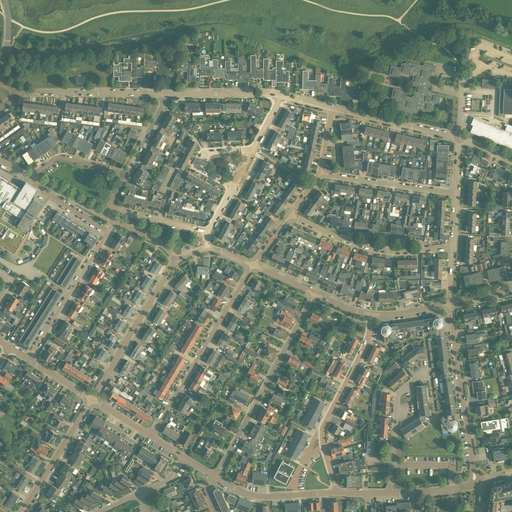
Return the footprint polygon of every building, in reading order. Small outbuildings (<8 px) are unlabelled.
[(144,53),(144,68),(144,71),(157,71),(157,62),(149,62),(149,53),(144,53)] [(276,63),(276,67),(276,71),(276,80),(276,82),(289,82),(289,73),(281,73),(281,63),(281,58),(280,57),(280,56),(276,54),(276,63)] [(131,63),(131,72),(131,77),(132,77),(144,77),(144,71),(144,68),(137,68),(137,60),(137,55),(132,55),(131,55),(131,63)] [(157,71),(157,74),(170,74),(170,65),(162,65),(162,56),(157,56),(157,62),(157,71)] [(192,63),(187,63),(182,63),(182,57),(180,57),(179,71),(182,71),(187,71),(187,82),(200,82),(200,76),(200,72),(200,68),(192,68),(192,63)] [(200,57),(200,68),(200,72),(200,76),(212,76),(213,66),(212,66),(205,66),(205,57),(200,57)] [(263,78),(263,80),(272,80),(272,86),(276,86),(276,82),(276,80),(276,71),(276,67),(273,67),(273,69),(268,69),(268,61),(268,58),(263,58),(263,61),(263,69),(263,78)] [(212,76),(212,78),(225,78),(225,68),(218,68),(218,59),(212,59),(212,66),(213,66),(212,76)] [(225,78),(225,80),(238,80),(238,71),(230,71),(230,61),(229,61),(229,59),(225,59),(225,61),(225,68),(225,78)] [(251,59),(250,73),(251,73),(251,78),(263,78),(263,69),(256,69),(256,59),(251,59)] [(423,66),(409,62),(406,64),(401,63),(400,68),(391,66),(389,75),(398,77),(399,73),(413,76),(411,83),(416,84),(413,96),(411,97),(401,95),(403,90),(393,88),(391,98),(395,99),(393,108),(415,113),(416,109),(432,112),(434,103),(439,104),(441,95),(427,91),(432,72),(434,72),(435,66),(423,63),(423,66)] [(119,63),(119,65),(114,65),(114,77),(119,77),(119,81),(132,81),(132,77),(131,77),(131,72),(124,72),(124,63),(119,63)] [(238,80),(238,82),(251,82),(251,78),(251,73),(250,73),(243,73),(243,63),(238,63),(238,71),(238,80)] [(315,80),(308,80),(308,71),(303,71),(302,89),(315,89),(315,80)] [(315,89),(315,92),(327,93),(327,92),(328,92),(328,84),(320,83),(320,74),(315,74),(315,80),(315,89)] [(327,92),(327,93),(327,96),(340,96),(341,87),(340,87),(333,86),(333,77),(328,77),(328,83),(328,84),(328,92),(327,92)] [(495,80),(482,79),(481,87),(495,88),(495,80)] [(340,96),(340,99),(353,99),(358,99),(358,88),(353,88),(353,89),(345,89),(346,81),(340,80),(340,87),(341,87),(340,96)] [(511,85),(511,83),(499,83),(498,116),(505,116),(505,114),(511,114),(511,88),(511,89),(511,85)] [(113,112),(114,104),(109,103),(108,107),(105,106),(104,114),(108,114),(108,111),(113,112)] [(185,103),(185,104),(179,103),(178,111),(182,117),(184,115),(184,112),(185,112),(192,112),(192,103),(185,103)] [(199,103),(192,103),(192,112),(196,112),(196,115),(202,115),(202,112),(202,109),(199,109),(199,103)] [(205,109),(202,109),(202,112),(213,112),(213,103),(205,103),(205,109)] [(220,103),(213,103),(213,112),(223,112),(223,108),(220,108),(220,103)] [(226,108),(223,108),(223,112),(233,112),(233,103),(226,103),(226,108)] [(241,103),(233,103),(233,112),(240,112),(240,114),(242,116),(244,116),(244,112),(244,104),(241,104),(241,103)] [(244,104),(244,112),(246,112),(246,111),(252,114),(257,107),(250,103),(250,104),(244,104)] [(257,107),(252,114),(256,116),(253,123),(249,121),(248,123),(254,127),(255,124),(263,110),(257,107)] [(172,108),(169,113),(165,120),(173,124),(176,117),(180,120),(182,117),(178,111),(177,110),(172,108)] [(290,118),(293,113),(287,110),(284,115),(290,118)] [(9,112),(4,116),(9,122),(14,119),(9,112)] [(284,115),(281,120),(290,125),(291,122),(294,124),(295,121),(290,118),(284,115)] [(310,123),(309,123),(309,121),(304,120),(305,118),(302,117),(301,123),(310,125),(319,127),(320,121),(321,117),(315,115),(315,116),(314,123),(310,122),(310,123)] [(9,122),(4,116),(0,119),(0,120),(4,126),(6,128),(9,126),(7,124),(9,122)] [(511,124),(511,126),(507,124),(504,131),(473,118),(471,124),(473,125),(470,132),(511,149),(511,124)] [(165,120),(162,126),(164,127),(162,130),(166,132),(168,133),(170,134),(171,135),(173,132),(170,130),(170,129),(173,124),(165,120)] [(290,125),(281,120),(278,126),(284,129),(286,126),(292,130),(293,129),(294,129),(293,130),(295,131),(296,128),(290,125)] [(190,125),(186,127),(188,130),(189,130),(192,135),(195,133),(190,125)] [(309,129),(304,128),(303,130),(308,131),(312,132),(318,133),(319,127),(310,125),(309,129)] [(103,130),(97,141),(95,144),(97,145),(96,149),(101,151),(106,142),(101,140),(101,139),(103,139),(106,132),(105,131),(107,128),(104,126),(103,130)] [(26,132),(23,128),(10,138),(13,141),(26,132)] [(51,135),(48,137),(47,134),(44,136),(46,138),(52,147),(57,144),(56,142),(59,140),(51,128),(48,130),(52,135),(51,135)] [(103,130),(100,128),(99,130),(97,134),(97,133),(94,139),(97,141),(103,130)] [(124,132),(119,129),(119,130),(117,129),(115,133),(117,134),(115,137),(119,140),(124,132)] [(218,132),(214,133),(215,141),(222,141),(222,140),(225,140),(224,132),(224,129),(218,129),(218,132)] [(159,131),(156,138),(163,142),(167,136),(169,137),(170,134),(168,133),(166,132),(162,130),(161,132),(159,132),(159,131)] [(67,143),(72,133),(67,131),(62,140),(67,143)] [(227,132),(224,132),(225,140),(228,140),(228,141),(235,140),(235,131),(227,132)] [(245,131),(235,131),(235,140),(242,140),(242,139),(245,139),(245,131)] [(275,131),(272,136),(284,143),(285,140),(280,137),(281,134),(275,131)] [(72,133),(67,143),(73,145),(77,136),(72,133)] [(78,136),(77,136),(73,145),(78,148),(82,139),(84,136),(79,134),(78,136)] [(272,136),(270,142),(282,149),(283,148),(278,146),(280,143),(284,146),(285,143),(284,143),(272,136)] [(198,143),(192,140),(193,139),(190,137),(187,144),(189,145),(195,148),(198,143)] [(46,138),(41,142),(47,150),(52,147),(46,138)] [(156,138),(152,144),(154,145),(152,148),(158,151),(159,151),(160,148),(163,142),(156,138)] [(316,140),(307,138),(306,142),(303,141),(303,143),(309,145),(315,146),(316,140)] [(82,139),(78,148),(83,151),(88,141),(82,139)] [(107,140),(106,142),(101,151),(106,154),(112,142),(107,140)] [(93,144),(88,141),(83,151),(88,153),(93,144)] [(37,145),(35,142),(30,146),(38,157),(43,154),(37,145)] [(41,142),(37,145),(43,154),(47,150),(41,142)] [(117,145),(112,142),(106,154),(111,157),(116,147),(117,145)] [(282,149),(270,142),(267,147),(270,149),(268,152),(272,153),(275,148),(281,151),(282,149)] [(38,157),(30,146),(28,143),(26,144),(28,147),(25,149),(33,160),(38,157)] [(179,144),(178,146),(186,151),(192,154),(195,148),(189,145),(187,148),(185,147),(179,144)] [(116,147),(111,157),(116,159),(123,147),(123,146),(120,145),(118,149),(116,147)] [(178,146),(177,149),(185,153),(183,156),(189,159),(192,154),(186,151),(178,146)] [(125,148),(123,147),(116,159),(121,162),(126,153),(126,152),(125,148)] [(1,151),(5,156),(10,153),(6,148),(1,151)] [(149,150),(146,156),(153,160),(154,160),(157,154),(160,156),(162,153),(158,151),(152,148),(151,150),(149,150)] [(21,152),(22,154),(20,155),(23,160),(26,159),(29,163),(33,160),(25,149),(21,152)] [(146,156),(142,162),(143,163),(144,163),(143,166),(149,169),(151,171),(156,162),(154,160),(153,160),(146,156)] [(183,156),(182,159),(179,157),(179,158),(176,156),(174,158),(186,164),(189,159),(183,156)] [(312,158),(302,156),(301,160),(302,160),(302,163),(303,163),(311,165),(312,158)] [(474,166),(472,171),(471,171),(469,176),(473,178),(475,172),(477,168),(478,166),(481,159),(473,156),(470,164),(474,166)] [(186,164),(174,158),(172,157),(171,159),(177,162),(176,163),(179,164),(177,167),(184,170),(186,164)] [(408,168),(403,167),(404,164),(403,164),(404,158),(401,157),(400,166),(402,167),(401,177),(407,178),(408,168)] [(482,157),(481,159),(478,166),(480,167),(480,168),(480,169),(481,170),(480,172),(483,174),(482,175),(480,174),(479,177),(481,178),(481,179),(484,180),(489,169),(486,168),(489,161),(482,158),(482,157)] [(264,161),(261,166),(272,172),(274,169),(268,166),(270,164),(272,165),(273,162),(268,159),(267,162),(264,161)] [(311,165),(303,163),(303,166),(297,165),(297,168),(309,171),(311,165)] [(140,168),(136,174),(144,178),(147,172),(149,169),(143,166),(141,169),(140,168)] [(261,166),(258,171),(266,176),(267,176),(268,173),(272,175),(274,173),(272,172),(261,166)] [(496,167),(495,170),(492,168),(488,177),(495,180),(497,179),(498,177),(500,178),(501,177),(504,170),(496,167)] [(504,170),(501,177),(508,181),(511,172),(505,169),(504,170)] [(266,176),(258,171),(255,177),(261,180),(263,177),(265,178),(266,176)] [(189,173),(185,179),(184,181),(187,183),(185,187),(188,188),(194,176),(189,173)] [(436,173),(436,177),(434,177),(434,181),(438,181),(438,179),(446,179),(446,174),(436,173)] [(29,194),(23,187),(22,188),(0,174),(0,204),(4,208),(0,214),(0,245),(14,255),(31,228),(34,223),(32,222),(43,204),(34,198),(33,199),(32,198),(31,196),(31,195),(29,194)] [(136,174),(133,181),(134,182),(133,184),(139,187),(140,185),(144,178),(136,174)] [(199,179),(194,176),(188,188),(190,189),(192,185),(195,186),(196,185),(199,179)] [(199,179),(196,185),(201,188),(205,182),(199,179)] [(295,180),(293,183),(288,179),(286,181),(289,183),(296,189),(300,184),(295,180)] [(296,189),(289,183),(286,187),(280,181),(278,183),(287,191),(288,190),(293,194),(296,189)] [(198,194),(198,195),(200,196),(201,195),(203,192),(202,192),(204,189),(207,191),(210,184),(205,182),(201,188),(200,190),(198,194)] [(253,182),(250,187),(261,193),(263,190),(260,189),(263,183),(260,182),(259,185),(253,182)] [(210,184),(207,191),(209,192),(208,194),(211,196),(215,187),(210,184)] [(335,184),(334,190),(331,190),(331,193),(338,194),(338,197),(340,197),(341,191),(342,185),(335,184)] [(501,188),(497,186),(494,185),(490,184),(490,187),(500,192),(500,199),(503,199),(511,199),(511,192),(503,192),(503,188),(501,188)] [(129,193),(128,195),(125,195),(123,202),(129,203),(133,187),(127,186),(127,189),(130,190),(129,193)] [(215,187),(211,196),(209,198),(213,200),(215,195),(217,196),(221,190),(215,187)] [(261,193),(250,187),(247,192),(257,198),(257,197),(253,195),(254,193),(260,196),(261,193)] [(288,190),(287,191),(286,193),(283,191),(282,192),(277,188),(276,190),(279,192),(289,199),(293,194),(288,190)] [(366,189),(364,201),(366,201),(367,198),(371,199),(372,189),(366,189)] [(320,191),(316,196),(332,208),(327,204),(328,203),(327,202),(327,201),(325,200),(326,199),(324,198),(326,196),(328,197),(330,194),(325,190),(322,193),(320,191)] [(384,191),(382,203),(384,204),(385,201),(389,202),(389,198),(390,198),(390,192),(384,191)] [(257,198),(247,192),(244,198),(250,201),(252,198),(256,200),(257,198)] [(289,199),(279,192),(277,196),(273,193),(272,194),(277,199),(285,204),(289,199)] [(395,193),(394,199),(393,205),(398,206),(398,208),(400,208),(400,206),(402,194),(395,193)] [(408,195),(402,194),(400,206),(402,206),(403,203),(404,203),(404,200),(407,201),(408,195)] [(152,201),(149,201),(147,208),(153,209),(156,195),(154,195),(152,201)] [(156,195),(153,209),(159,211),(160,206),(163,206),(165,200),(161,199),(161,201),(158,200),(159,196),(156,195)] [(178,201),(174,214),(180,216),(183,206),(180,205),(181,197),(179,196),(178,198),(178,201)] [(332,208),(316,196),(312,201),(317,205),(320,207),(322,204),(330,210),(332,208)] [(426,197),(420,196),(418,209),(420,209),(421,206),(422,206),(422,203),(425,203),(426,197)] [(270,199),(269,200),(276,206),(281,210),(285,204),(277,199),(275,202),(270,199)] [(495,204),(495,208),(503,209),(503,206),(510,206),(511,199),(503,199),(502,204),(495,204)] [(170,206),(168,213),(174,214),(178,201),(176,200),(175,200),(174,204),(171,203),(170,206)] [(238,201),(235,206),(246,212),(248,209),(245,208),(245,207),(243,206),(244,204),(238,201)] [(312,201),(308,207),(313,210),(317,205),(312,201)] [(183,206),(180,216),(186,217),(189,203),(187,203),(186,207),(183,206)] [(276,206),(275,208),(271,205),(269,207),(268,207),(266,206),(264,208),(276,217),(277,215),(281,210),(276,206)] [(235,206),(233,211),(238,214),(240,212),(245,214),(247,215),(248,213),(246,212),(235,206)] [(315,214),(317,215),(318,214),(316,212),(313,210),(308,207),(304,212),(309,215),(312,212),(314,214),(315,214)] [(199,213),(198,220),(204,222),(205,215),(206,212),(202,211),(200,210),(200,211),(199,213)] [(274,220),(269,217),(271,215),(265,210),(264,212),(265,213),(263,216),(262,215),(260,218),(263,220),(270,225),(274,220)] [(337,219),(338,212),(336,225),(342,226),(344,213),(344,210),(341,210),(340,219),(337,219)] [(373,220),(373,224),(372,230),(378,231),(380,218),(381,211),(377,210),(376,218),(375,218),(375,221),(373,220)] [(238,214),(233,211),(230,217),(235,220),(237,217),(240,219),(242,216),(238,214)] [(336,225),(338,212),(335,212),(335,215),(328,214),(327,215),(326,219),(330,220),(330,224),(336,225)] [(62,222),(66,216),(61,213),(57,220),(62,222)] [(358,218),(358,221),(355,221),(354,227),(360,228),(362,216),(360,215),(359,218),(358,218)] [(67,228),(72,220),(66,216),(61,224),(67,228)] [(501,218),(501,228),(505,228),(505,225),(509,225),(510,218),(501,218)] [(263,220),(261,223),(255,219),(254,221),(259,225),(266,230),(270,225),(263,220)] [(391,220),(390,226),(390,232),(396,233),(398,220),(398,219),(396,219),(396,220),(391,220)] [(73,232),(78,223),(72,220),(67,228),(73,232)] [(227,222),(224,227),(235,233),(237,230),(232,227),(233,225),(227,222)] [(79,235),(84,227),(78,223),(73,232),(79,235)] [(266,230),(259,225),(256,228),(249,223),(248,224),(257,232),(262,235),(266,230)] [(408,233),(408,235),(414,236),(416,224),(414,223),(413,226),(410,226),(409,226),(408,233)] [(475,223),(467,223),(467,231),(475,231),(475,223)] [(501,228),(498,228),(498,230),(501,230),(500,234),(509,235),(509,225),(505,225),(505,228),(501,228)] [(299,229),(293,226),(289,235),(293,237),(290,243),(292,244),(294,240),(299,229)] [(84,239),(89,230),(84,227),(79,236),(84,239)] [(235,233),(224,227),(222,232),(230,237),(231,234),(234,235),(235,233)] [(257,232),(256,234),(247,227),(245,230),(253,237),(259,240),(262,235),(257,232)] [(305,232),(299,229),(294,240),(295,241),(296,239),(298,239),(299,236),(302,237),(305,232)] [(87,245),(89,246),(91,247),(91,248),(98,237),(89,231),(84,239),(88,242),(87,245)] [(230,237),(222,232),(219,238),(225,241),(226,238),(230,240),(229,243),(232,244),(234,239),(230,237)] [(302,237),(301,240),(304,242),(303,245),(305,246),(310,234),(305,232),(302,237)] [(115,240),(121,244),(125,237),(119,234),(115,240)] [(316,237),(310,234),(305,246),(307,247),(308,244),(312,245),(311,249),(313,250),(314,248),(317,241),(315,240),(316,237)] [(253,237),(250,242),(255,246),(259,240),(253,237)] [(317,241),(314,248),(317,249),(319,245),(322,246),(319,253),(321,254),(327,242),(321,239),(320,242),(317,241)] [(121,244),(115,240),(111,246),(117,250),(120,251),(119,252),(123,254),(125,251),(119,247),(121,244)] [(250,242),(248,244),(245,242),(244,243),(242,242),(241,244),(246,247),(251,251),(255,246),(250,242)] [(327,242),(321,254),(324,255),(327,248),(330,250),(333,244),(327,242)] [(277,252),(276,255),(273,253),(270,259),(276,262),(279,256),(280,254),(283,247),(279,245),(277,248),(275,251),(277,252)] [(337,250),(336,254),(339,255),(337,260),(339,261),(344,249),(338,247),(337,249),(337,250)] [(344,249),(339,261),(337,266),(341,267),(342,262),(343,260),(345,255),(348,257),(350,251),(344,249)] [(104,257),(110,261),(114,254),(108,251),(104,257)] [(285,259),(279,256),(276,262),(282,265),(285,260),(287,261),(291,252),(289,251),(285,259)] [(361,254),(357,267),(360,268),(361,265),(362,261),(366,262),(366,260),(367,256),(361,254)] [(73,255),(69,262),(77,267),(79,265),(82,261),(73,255)] [(110,261),(104,257),(100,263),(106,267),(110,261)] [(153,258),(151,261),(144,257),(142,259),(150,264),(152,261),(155,263),(153,266),(159,270),(162,265),(156,262),(157,261),(153,258)] [(296,259),(293,263),(290,262),(288,268),(293,270),(298,260),(296,259)] [(298,260),(293,270),(299,273),(302,267),(305,269),(305,268),(309,260),(306,259),(302,267),(299,266),(302,261),(298,260)] [(391,260),(385,259),(383,269),(386,270),(387,266),(390,267),(391,260)] [(312,261),(309,260),(305,268),(308,269),(305,275),(311,278),(317,266),(317,265),(315,269),(309,266),(312,261)] [(421,280),(433,280),(424,279),(424,260),(421,260),(421,277),(421,279),(421,280)] [(77,267),(69,262),(64,268),(73,274),(76,270),(75,270),(77,267)] [(153,266),(150,264),(149,267),(148,266),(146,270),(150,272),(150,271),(156,275),(159,270),(153,266)] [(227,265),(224,270),(229,274),(228,275),(234,279),(238,273),(232,270),(233,269),(227,265)] [(317,266),(311,278),(317,280),(320,275),(323,276),(326,268),(327,267),(324,265),(320,274),(317,273),(320,267),(317,266)] [(198,266),(197,273),(196,273),(195,277),(199,278),(199,274),(203,274),(203,267),(198,266)] [(504,266),(498,268),(501,278),(506,276),(504,266)] [(73,274),(64,268),(60,275),(69,280),(70,278),(71,278),(73,274)] [(97,268),(93,274),(99,278),(103,271),(97,268)] [(322,276),(325,278),(322,284),(328,286),(332,277),(333,274),(330,273),(328,279),(325,278),(329,269),(326,268),(323,276),(322,276)] [(490,280),(495,279),(493,269),(487,270),(490,280)] [(214,274),(218,277),(223,279),(225,276),(216,271),(214,274)] [(153,280),(147,276),(148,275),(144,272),(142,276),(146,278),(144,280),(144,281),(150,284),(153,280)] [(475,273),(477,283),(483,282),(480,272),(475,273)] [(335,278),(332,277),(328,286),(334,289),(336,286),(338,287),(344,274),(343,275),(340,273),(338,277),(339,277),(338,279),(336,283),(334,282),(335,278)] [(465,274),(466,275),(464,276),(466,286),(472,285),(469,275),(469,273),(465,274)] [(99,278),(93,274),(90,280),(95,284),(99,278)] [(344,274),(338,287),(341,288),(340,291),(346,293),(349,286),(343,283),(346,276),(344,274)] [(69,280),(60,275),(56,282),(65,287),(67,283),(69,280)] [(184,275),(180,280),(185,285),(190,280),(184,275)] [(144,281),(144,280),(142,279),(141,282),(139,281),(137,284),(141,287),(142,286),(147,289),(150,284),(144,281)] [(261,282),(255,279),(251,286),(257,289),(259,286),(264,289),(267,285),(261,282)] [(175,286),(180,291),(185,285),(180,280),(175,286)] [(434,283),(433,280),(421,280),(422,286),(426,285),(428,295),(434,293),(433,287),(436,287),(441,287),(441,283),(435,283),(434,283)] [(19,287),(26,291),(29,286),(22,281),(19,287)] [(224,284),(222,286),(214,281),(213,284),(215,285),(226,292),(229,287),(224,284)] [(351,282),(349,286),(346,293),(352,296),(354,290),(357,291),(358,291),(360,282),(357,281),(354,290),(351,289),(354,283),(351,282)] [(360,282),(358,291),(360,291),(358,298),(365,299),(368,288),(365,287),(363,292),(361,291),(363,283),(360,282)] [(87,285),(83,291),(88,295),(92,289),(87,285)] [(226,292),(215,285),(214,288),(216,289),(215,290),(217,292),(218,290),(219,291),(218,294),(223,297),(226,292)] [(415,286),(415,289),(410,290),(412,298),(415,298),(415,297),(419,296),(418,292),(421,292),(419,285),(415,286)] [(26,291),(19,287),(16,292),(22,296),(26,291)] [(144,294),(139,291),(139,289),(135,287),(133,290),(137,293),(135,295),(141,299),(144,294)] [(200,287),(195,293),(199,296),(203,289),(200,287)] [(52,288),(48,295),(56,300),(58,297),(58,298),(61,294),(52,288)] [(374,290),(368,288),(365,299),(371,301),(372,298),(375,299),(375,296),(376,289),(374,289),(374,290)] [(390,292),(386,292),(386,301),(394,301),(398,300),(398,297),(396,288),(393,288),(393,291),(390,291),(390,292)] [(396,288),(398,297),(404,295),(405,299),(409,298),(409,299),(412,298),(410,290),(406,291),(405,288),(399,290),(399,288),(396,288)] [(375,296),(375,299),(379,299),(379,302),(386,301),(386,292),(379,293),(379,291),(376,291),(377,290),(376,289),(375,296)] [(88,295),(83,291),(79,297),(84,301),(88,295)] [(173,301),(177,295),(171,291),(167,297),(173,301)] [(179,296),(178,297),(183,302),(186,298),(184,297),(179,293),(178,295),(179,296)] [(216,298),(214,296),(212,299),(208,296),(208,295),(206,294),(204,298),(206,299),(218,306),(221,301),(216,298)] [(48,295),(44,301),(53,307),(55,303),(56,300),(48,295)] [(135,295),(134,297),(130,295),(128,298),(132,301),(133,300),(139,304),(141,299),(135,295)] [(13,296),(9,302),(15,305),(19,300),(13,296)] [(173,301),(167,297),(163,303),(169,307),(173,301)] [(252,299),(251,301),(245,297),(241,303),(249,309),(250,308),(252,310),(253,308),(251,306),(253,302),(256,304),(257,301),(252,299)] [(294,299),(289,297),(285,305),(294,310),(298,303),(293,300),(294,299)] [(218,306),(206,299),(205,301),(211,305),(209,308),(214,311),(218,306)] [(199,304),(206,308),(207,305),(197,300),(196,302),(199,304)] [(53,307),(44,301),(40,308),(48,313),(50,310),(50,311),(53,307)] [(134,308),(129,305),(130,303),(125,301),(123,304),(127,306),(125,309),(132,313),(134,308)] [(15,305),(9,302),(6,307),(12,311),(15,305)] [(72,308),(77,312),(81,306),(76,302),(72,308)] [(249,309),(241,303),(237,310),(246,315),(247,311),(249,309)] [(206,308),(199,304),(198,307),(203,309),(202,312),(200,311),(199,313),(209,320),(212,315),(207,311),(205,310),(206,308)] [(507,305),(501,306),(502,313),(506,312),(508,319),(510,318),(509,312),(507,305)] [(495,307),(488,309),(491,319),(491,317),(495,316),(496,320),(497,320),(498,326),(502,325),(500,314),(497,315),(496,314),(495,307)] [(40,308),(35,314),(44,320),(47,316),(46,316),(48,313),(40,308)] [(77,312),(72,308),(68,314),(74,318),(77,312)] [(106,308),(102,313),(106,315),(108,312),(115,316),(116,314),(113,311),(110,309),(109,310),(106,308)] [(157,315),(163,318),(167,312),(161,308),(157,315)] [(125,309),(124,311),(120,309),(118,313),(122,315),(123,314),(129,318),(132,313),(125,309)] [(484,318),(481,319),(482,325),(485,324),(484,320),(491,319),(488,309),(482,311),(483,317),(484,318)] [(475,310),(469,312),(470,313),(469,314),(472,323),(472,326),(476,325),(474,319),(477,319),(478,320),(481,319),(479,312),(476,313),(476,312),(475,310)] [(283,319),(291,323),(293,319),(292,319),(293,317),(282,311),(280,315),(284,317),(283,319)] [(209,320),(199,313),(197,316),(199,317),(197,321),(201,324),(202,322),(206,325),(209,320)] [(44,320),(35,314),(31,321),(40,326),(42,323),(42,324),(44,320)] [(316,315),(313,314),(310,320),(313,321),(313,322),(317,324),(318,321),(328,326),(331,320),(321,315),(320,317),(316,315)] [(472,323),(469,314),(463,315),(465,325),(472,323)] [(126,323),(120,319),(121,318),(117,315),(114,319),(118,321),(117,324),(123,327),(126,323)] [(163,318),(157,315),(153,321),(159,325),(160,322),(162,324),(164,323),(165,320),(163,318)] [(234,315),(231,321),(237,324),(238,322),(241,323),(243,320),(234,315)] [(275,321),(266,316),(264,319),(273,324),(275,321)] [(291,323),(283,319),(278,316),(276,318),(277,319),(276,322),(280,324),(281,324),(281,325),(284,327),(285,326),(287,328),(288,326),(289,326),(291,323)] [(21,319),(17,317),(13,323),(17,326),(21,319)] [(443,322),(443,321),(442,319),(440,318),(439,317),(437,317),(435,318),(434,319),(432,318),(430,319),(426,319),(428,331),(431,333),(431,334),(431,333),(433,334),(436,334),(437,334),(444,333),(443,327),(442,326),(443,324),(443,322)] [(4,323),(1,330),(7,333),(10,327),(12,325),(6,321),(4,323)] [(31,321),(27,327),(36,333),(39,329),(38,329),(40,326),(31,321)] [(66,321),(62,327),(71,332),(73,329),(70,328),(72,325),(66,321)] [(203,327),(197,324),(194,322),(193,325),(186,321),(183,325),(186,327),(186,326),(191,329),(199,334),(203,327)] [(237,324),(231,321),(227,327),(235,332),(237,329),(235,327),(237,324)] [(417,337),(414,321),(408,322),(410,330),(414,330),(415,335),(415,337),(417,337)] [(405,339),(402,322),(396,323),(398,332),(402,331),(403,336),(403,339),(405,339)] [(398,332),(396,323),(391,324),(390,325),(388,324),(386,324),(384,325),(383,326),(381,327),(381,329),(381,331),(382,333),(383,334),(382,335),(383,342),(394,340),(395,339),(395,338),(395,339),(396,338),(398,335),(398,332)] [(117,324),(115,326),(111,324),(109,327),(114,329),(114,328),(120,332),(123,327),(117,324)] [(263,328),(258,325),(257,328),(259,329),(258,329),(266,333),(268,330),(263,327),(263,328)] [(150,326),(146,332),(152,336),(156,330),(150,326)] [(27,327),(23,334),(32,339),(33,336),(34,337),(36,333),(27,327)] [(58,332),(60,333),(58,337),(68,343),(70,341),(67,339),(71,332),(62,327),(58,332)] [(199,334),(191,329),(187,336),(189,337),(195,341),(199,334)] [(275,331),(271,329),(269,332),(273,334),(280,338),(282,334),(279,332),(279,331),(276,329),(275,331)] [(117,338),(112,334),(113,333),(109,330),(106,334),(110,336),(109,339),(115,342),(117,338)] [(82,331),(78,337),(84,340),(87,334),(82,331)] [(152,336),(146,332),(142,339),(148,342),(152,336)] [(220,338),(226,342),(227,341),(229,342),(232,337),(224,332),(220,338)] [(243,351),(248,342),(243,339),(244,337),(237,333),(234,338),(241,342),(238,348),(243,351)] [(309,338),(317,342),(319,337),(312,333),(309,338)] [(32,339),(23,334),(19,340),(28,346),(30,342),(32,339)] [(350,344),(355,347),(358,340),(355,338),(356,336),(353,334),(351,338),(353,339),(350,344)] [(311,340),(301,335),(298,342),(301,343),(300,345),(304,347),(305,345),(308,347),(311,340)] [(64,342),(55,337),(52,342),(61,347),(64,342)] [(183,339),(181,342),(191,348),(195,341),(189,337),(187,341),(183,339)] [(226,342),(220,338),(217,344),(225,349),(227,346),(225,344),(226,342)] [(109,339),(107,341),(103,339),(101,342),(105,344),(106,344),(112,347),(115,342),(109,339)] [(321,340),(317,347),(318,348),(317,351),(320,353),(325,343),(321,340)] [(191,348),(181,342),(179,345),(183,347),(181,351),(187,355),(191,348)] [(243,351),(256,358),(258,353),(248,348),(251,343),(248,342),(243,351)] [(147,349),(144,347),(138,343),(134,349),(143,354),(144,352),(145,352),(147,349)] [(474,345),(474,349),(468,350),(469,358),(478,356),(478,353),(483,352),(483,351),(487,350),(486,343),(474,345)] [(265,351),(272,355),(276,350),(268,346),(265,344),(263,347),(266,349),(265,351)] [(355,347),(350,344),(347,350),(345,349),(343,353),(346,354),(347,352),(351,354),(355,347)] [(108,352),(103,349),(104,348),(100,345),(97,348),(101,351),(100,353),(106,357),(108,352)] [(379,345),(378,348),(374,346),(371,353),(376,355),(379,350),(380,350),(382,347),(379,345)] [(51,346),(47,351),(47,350),(44,354),(45,355),(43,358),(49,361),(53,354),(52,354),(53,352),(54,353),(56,349),(51,346)] [(169,347),(164,356),(167,358),(167,357),(166,356),(168,354),(170,351),(173,353),(175,351),(169,347)] [(414,349),(419,356),(425,355),(424,347),(416,348),(414,349)] [(143,354),(134,349),(131,355),(136,359),(137,359),(139,360),(143,354)] [(214,349),(210,355),(219,362),(224,355),(214,349)] [(238,360),(240,357),(239,357),(240,356),(234,352),(234,353),(228,349),(226,352),(238,360)] [(265,351),(261,349),(258,354),(262,356),(262,357),(269,361),(272,355),(265,351)] [(419,356),(414,349),(410,352),(415,359),(419,356)] [(346,364),(343,362),(344,359),(345,357),(334,351),(332,355),(339,358),(339,357),(341,358),(339,361),(336,360),(333,366),(342,371),(346,364)] [(410,352),(405,356),(411,363),(415,359),(410,352)] [(501,362),(511,359),(511,356),(511,352),(508,353),(502,355),(504,359),(500,360),(501,362)] [(68,353),(64,360),(67,362),(68,360),(69,361),(72,356),(68,353)] [(100,353),(98,355),(95,353),(93,357),(97,359),(97,358),(103,362),(106,357),(100,353)] [(224,356),(235,363),(237,360),(226,353),(224,356)] [(376,355),(371,353),(367,360),(370,362),(369,364),(372,366),(374,362),(373,361),(376,355)] [(219,362),(210,355),(206,361),(216,367),(219,362)] [(180,356),(177,360),(174,359),(173,361),(181,366),(185,359),(180,356)] [(411,363),(405,356),(401,359),(406,366),(411,363)] [(287,361),(287,362),(287,363),(296,368),(296,367),(298,369),(301,363),(299,362),(299,361),(296,359),(296,360),(290,357),(289,360),(288,360),(287,361)] [(314,369),(315,367),(315,366),(315,365),(304,359),(302,363),(314,369)] [(511,359),(501,362),(501,365),(505,364),(506,368),(511,366),(511,359)] [(6,367),(4,371),(6,373),(9,374),(11,370),(13,371),(16,373),(18,368),(16,367),(17,365),(9,360),(5,366),(6,367)] [(136,365),(133,364),(127,360),(124,366),(130,370),(131,368),(134,369),(136,365)] [(172,363),(174,365),(172,369),(177,373),(181,366),(173,361),(172,363)] [(70,362),(69,364),(66,362),(62,368),(69,372),(74,364),(70,362)] [(477,362),(470,363),(471,371),(478,370),(478,367),(480,366),(480,362),(479,362),(477,362)] [(78,367),(74,364),(69,372),(75,377),(79,371),(77,369),(78,367)] [(19,366),(18,368),(16,373),(19,374),(20,375),(24,369),(19,366)] [(130,370),(124,366),(120,372),(126,376),(128,377),(130,374),(128,372),(130,370)] [(202,366),(199,372),(210,378),(212,375),(207,372),(208,370),(207,369),(202,366)] [(259,376),(253,373),(254,371),(247,366),(244,372),(247,374),(250,376),(249,378),(256,382),(259,376)] [(342,371),(333,366),(330,371),(333,373),(331,376),(334,378),(335,376),(339,377),(342,371)] [(368,366),(366,369),(363,367),(359,374),(365,377),(368,371),(369,372),(371,368),(368,366)] [(172,369),(169,374),(163,370),(162,372),(166,374),(165,375),(173,379),(177,373),(172,369)] [(478,370),(471,371),(472,378),(479,377),(481,377),(480,369),(478,370)] [(403,370),(398,374),(403,380),(407,375),(403,370)] [(24,376),(26,377),(22,383),(27,386),(34,375),(28,371),(24,376)] [(84,374),(79,371),(75,377),(82,381),(87,373),(85,372),(84,374)] [(199,372),(196,377),(201,380),(203,377),(208,380),(209,380),(210,378),(199,372)] [(305,377),(296,372),(293,377),(302,383),(305,377)] [(91,375),(87,373),(82,381),(89,385),(92,379),(95,381),(98,377),(97,377),(97,376),(95,375),(92,379),(89,377),(91,375)] [(320,373),(318,377),(321,378),(319,383),(325,386),(324,388),(331,392),(334,386),(330,384),(331,383),(328,382),(328,381),(326,380),(328,377),(325,376),(320,373)] [(511,373),(504,376),(502,376),(503,379),(506,378),(507,382),(511,380),(511,373)] [(365,377),(359,374),(356,381),(359,383),(358,385),(361,387),(363,383),(361,382),(365,377)] [(398,374),(393,379),(398,384),(403,380),(398,374)] [(4,378),(0,375),(0,385),(11,392),(14,387),(7,382),(8,380),(5,379),(6,377),(5,376),(4,378)] [(40,378),(34,375),(27,386),(31,389),(35,383),(36,384),(40,378)] [(164,376),(167,377),(164,382),(170,386),(173,379),(165,375),(164,376)] [(307,380),(303,388),(309,391),(313,383),(312,382),(314,378),(310,376),(309,375),(307,380)] [(128,383),(120,377),(118,380),(127,385),(128,383)] [(196,377),(193,382),(202,387),(205,383),(206,382),(201,380),(196,377)] [(277,380),(278,381),(276,384),(280,385),(279,387),(283,389),(284,387),(287,382),(279,378),(278,378),(277,380)] [(398,384),(393,379),(388,383),(393,388),(398,384)] [(484,386),(483,386),(482,381),(472,382),(474,392),(477,392),(485,390),(484,386)] [(151,384),(148,382),(143,389),(147,391),(151,384)] [(164,382),(161,387),(159,386),(157,388),(166,392),(170,386),(164,382)] [(190,387),(193,388),(195,390),(193,392),(196,394),(197,392),(198,392),(200,389),(205,392),(206,389),(202,387),(193,382),(190,387)] [(293,392),(297,385),(292,383),(291,385),(288,384),(286,388),(293,392)] [(47,384),(43,391),(41,389),(38,394),(45,398),(52,387),(47,384)] [(419,418),(407,426),(400,430),(404,435),(406,438),(418,430),(419,431),(425,427),(424,425),(422,422),(424,420),(427,421),(427,422),(428,421),(429,420),(428,419),(425,418),(425,415),(430,414),(426,385),(421,386),(416,386),(420,416),(420,417),(419,418)] [(57,390),(52,387),(45,398),(50,401),(53,397),(57,390)] [(114,387),(110,394),(108,397),(109,398),(116,402),(121,394),(122,392),(114,387)] [(352,388),(348,395),(354,398),(356,392),(358,393),(360,389),(357,387),(355,390),(352,388)] [(156,389),(159,391),(156,396),(162,399),(166,392),(157,388),(156,389)] [(248,396),(237,390),(233,398),(244,404),(248,396)] [(477,392),(478,396),(476,397),(476,398),(478,398),(478,399),(486,398),(485,390),(477,392)] [(127,398),(121,394),(116,402),(122,406),(127,398)] [(198,399),(196,399),(189,394),(188,396),(186,394),(183,400),(189,404),(191,399),(195,401),(196,400),(203,404),(205,400),(200,397),(198,399)] [(64,396),(61,401),(58,399),(54,405),(57,407),(59,403),(60,404),(59,406),(63,408),(64,406),(69,398),(65,395),(65,396),(64,396)] [(271,398),(270,400),(280,406),(282,402),(284,403),(288,397),(285,396),(283,400),(273,395),(272,395),(271,395),(270,397),(271,398)] [(354,398),(348,395),(345,402),(348,404),(347,406),(350,408),(352,404),(351,404),(354,398)] [(218,400),(229,405),(230,403),(220,397),(218,400)] [(74,401),(69,398),(64,406),(66,408),(64,411),(70,414),(73,409),(70,407),(74,401)] [(127,398),(122,406),(129,410),(134,402),(132,401),(130,403),(129,402),(131,400),(127,398)] [(321,410),(324,403),(315,398),(311,404),(321,410)] [(189,404),(183,400),(177,409),(188,416),(190,412),(188,411),(192,406),(189,404)] [(48,412),(53,404),(48,401),(43,410),(48,412)] [(134,402),(129,410),(135,414),(140,406),(137,404),(134,402)] [(318,416),(321,410),(311,404),(308,410),(318,416)] [(487,405),(483,406),(483,405),(476,406),(477,409),(476,409),(476,410),(475,410),(476,413),(477,413),(477,415),(480,414),(482,417),(488,416),(489,414),(487,405)] [(140,406),(135,414),(142,418),(148,408),(147,406),(145,409),(140,406)] [(227,415),(225,419),(229,421),(231,417),(235,420),(240,411),(232,407),(227,415)] [(262,410),(260,413),(276,421),(277,418),(269,414),(271,411),(263,407),(263,408),(262,408),(261,409),(262,410)] [(150,409),(148,408),(142,418),(148,422),(152,417),(147,414),(150,409)] [(342,409),(340,413),(339,412),(338,414),(339,415),(338,416),(344,419),(346,415),(350,416),(352,413),(345,410),(344,411),(342,409)] [(305,417),(315,422),(318,416),(308,410),(305,417)] [(260,413),(259,415),(258,415),(257,417),(257,418),(257,419),(264,422),(267,418),(269,419),(268,421),(274,424),(276,421),(260,413)] [(442,417),(440,420),(440,423),(442,431),(448,431),(449,429),(450,430),(452,430),(454,430),(456,429),(457,427),(458,426),(458,424),(457,422),(455,421),(456,419),(456,413),(448,414),(447,414),(444,415),(443,416),(442,417)] [(65,424),(57,419),(58,416),(55,414),(51,421),(50,422),(51,423),(53,425),(53,424),(61,428),(62,426),(63,426),(65,424)] [(199,419),(191,414),(188,418),(196,423),(199,419)] [(95,427),(100,419),(96,416),(91,424),(95,427)] [(311,428),(315,422),(305,417),(302,423),(311,428)] [(356,423),(347,418),(345,422),(354,427),(356,423)] [(506,418),(480,422),(480,426),(479,427),(481,429),(481,431),(487,430),(488,433),(489,433),(492,432),(491,431),(493,429),(508,427),(506,418)] [(105,422),(100,419),(95,427),(99,430),(102,425),(105,422)] [(221,423),(215,420),(213,426),(215,427),(212,431),(221,436),(223,433),(224,433),(225,430),(225,429),(220,427),(220,426),(221,423)] [(168,423),(166,426),(162,431),(169,436),(174,427),(172,426),(171,429),(169,428),(171,426),(168,423)] [(262,423),(260,427),(255,424),(252,430),(260,434),(263,429),(266,430),(268,427),(262,423)] [(343,427),(353,432),(355,427),(352,426),(345,423),(343,427)] [(58,435),(51,430),(53,428),(47,424),(45,428),(49,432),(47,434),(55,439),(58,435)] [(343,428),(336,424),(332,431),(337,434),(339,429),(342,431),(343,428)] [(99,430),(97,434),(101,436),(107,428),(102,425),(99,430)] [(284,425),(279,433),(284,435),(288,427),(284,425)] [(174,427),(169,436),(176,440),(179,434),(176,432),(178,430),(174,427)] [(107,428),(101,436),(105,439),(111,431),(107,428)] [(304,441),(308,434),(298,429),(295,436),(304,441)] [(30,434),(39,439),(41,436),(41,435),(32,430),(30,434)] [(260,434),(252,430),(249,435),(254,438),(252,441),(250,440),(260,446),(261,446),(268,450),(270,446),(260,441),(261,441),(257,439),(260,434)] [(115,434),(111,431),(105,439),(110,442),(115,434)] [(193,433),(193,435),(187,431),(181,443),(187,446),(191,438),(194,440),(197,435),(193,433)] [(492,432),(489,433),(489,436),(482,437),(484,443),(496,441),(495,439),(499,438),(498,433),(498,431),(492,432)] [(93,439),(91,438),(93,436),(87,432),(84,437),(90,441),(92,442),(93,440),(93,439)] [(44,438),(44,439),(47,441),(52,444),(55,439),(47,434),(45,438),(44,438)] [(115,434),(110,442),(114,445),(118,438),(120,437),(115,434)] [(301,447),(304,441),(295,436),(291,442),(301,447)] [(80,440),(77,445),(86,450),(88,446),(87,445),(88,444),(89,445),(90,443),(89,442),(83,438),(81,441),(80,440)] [(114,445),(113,447),(117,450),(123,441),(118,438),(114,445)] [(337,440),(339,446),(330,449),(332,453),(344,449),(342,445),(351,443),(349,438),(342,440),(342,439),(337,440)] [(212,444),(206,440),(200,449),(201,450),(199,453),(208,458),(212,451),(209,449),(212,444)] [(246,441),(243,445),(255,451),(257,452),(260,446),(250,440),(249,443),(246,441)] [(117,450),(122,452),(127,444),(123,441),(117,450)] [(366,453),(375,453),(375,441),(366,441),(366,453)] [(37,442),(35,446),(38,448),(37,450),(45,455),(49,449),(37,442)] [(298,453),(301,447),(291,442),(288,448),(298,453)] [(131,447),(127,444),(122,452),(129,457),(135,447),(132,445),(131,447)] [(86,450),(77,445),(74,449),(76,450),(83,454),(86,450)] [(255,451),(243,445),(241,449),(251,454),(251,453),(253,454),(255,451)] [(135,452),(133,455),(137,457),(138,454),(140,455),(144,448),(141,446),(136,453),(135,452)] [(491,452),(490,452),(491,460),(493,460),(493,462),(495,461),(501,460),(501,461),(503,461),(503,460),(505,460),(505,456),(506,455),(505,451),(504,451),(503,447),(499,448),(499,447),(493,448),(493,449),(491,450),(491,452)] [(144,448),(140,456),(144,458),(149,451),(145,448),(144,448)] [(294,459),(298,453),(288,448),(285,454),(294,459)] [(346,455),(344,449),(332,453),(333,457),(342,454),(345,462),(350,460),(348,454),(346,455)] [(83,454),(76,450),(73,454),(81,460),(82,459),(82,460),(83,460),(85,456),(84,455),(83,454)] [(149,451),(144,458),(149,461),(153,454),(149,451)] [(248,453),(246,457),(249,458),(249,459),(254,461),(256,457),(248,453)] [(81,460),(73,454),(70,459),(75,462),(74,464),(79,468),(77,466),(81,460)] [(154,454),(149,461),(154,464),(158,457),(154,454)] [(161,455),(153,468),(161,473),(169,461),(161,455)] [(124,465),(127,461),(121,456),(117,461),(124,465)] [(244,463),(247,464),(249,459),(242,456),(240,462),(244,463)] [(350,460),(345,462),(338,463),(341,476),(342,476),(342,485),(343,485),(343,486),(349,486),(349,485),(352,485),(352,476),(351,476),(351,470),(365,466),(365,456),(350,460)] [(34,460),(32,459),(30,463),(32,464),(37,468),(41,461),(35,458),(34,460)] [(125,471),(130,474),(132,470),(129,468),(134,460),(132,459),(125,471)] [(252,461),(249,459),(247,464),(240,482),(244,484),(247,476),(252,461)] [(281,460),(273,477),(285,483),(294,467),(281,460)] [(79,468),(74,464),(72,467),(66,463),(63,467),(72,472),(74,468),(74,467),(75,468),(75,467),(79,469),(79,468)] [(240,482),(247,464),(244,463),(243,466),(241,473),(239,473),(236,481),(240,482)] [(37,468),(32,464),(28,470),(34,474),(37,468)] [(12,468),(17,472),(20,474),(20,473),(22,470),(18,467),(15,465),(14,465),(12,468)] [(72,472),(63,467),(60,472),(62,473),(69,477),(72,472)] [(143,471),(140,475),(148,480),(151,475),(145,472),(147,469),(143,467),(142,469),(143,471)] [(251,483),(258,484),(260,473),(253,472),(251,483)] [(26,485),(30,478),(21,473),(17,480),(26,485)] [(69,477),(62,473),(59,477),(68,482),(69,480),(71,481),(72,479),(70,478),(69,477)] [(258,484),(265,485),(267,474),(260,473),(258,484)] [(138,481),(143,484),(146,479),(140,475),(138,474),(135,479),(133,481),(136,483),(138,481)] [(122,478),(119,482),(119,483),(125,486),(124,486),(127,488),(130,483),(127,481),(129,479),(124,475),(122,478)] [(119,482),(118,476),(112,477),(113,480),(116,481),(114,485),(119,488),(119,489),(122,490),(124,486),(125,486),(119,483),(119,482)] [(352,476),(352,485),(362,485),(362,476),(352,476)] [(26,485),(17,480),(14,485),(8,481),(9,480),(5,477),(3,479),(1,478),(0,479),(0,480),(13,489),(15,486),(16,487),(22,491),(26,485)] [(68,482),(59,477),(56,481),(65,487),(68,482)] [(190,478),(177,484),(180,490),(187,487),(188,489),(195,485),(191,478),(190,478)] [(114,485),(110,483),(108,481),(105,486),(108,487),(108,488),(113,491),(116,493),(119,489),(119,488),(114,485)] [(511,511),(511,481),(493,486),(490,490),(486,511),(511,511)] [(52,485),(49,490),(58,495),(61,491),(52,485)] [(102,490),(101,489),(97,487),(95,489),(101,493),(105,495),(106,493),(110,496),(113,491),(108,488),(108,487),(105,486),(102,490)] [(173,486),(163,490),(167,498),(177,494),(173,486)] [(189,491),(190,494),(189,495),(189,494),(185,496),(186,498),(198,493),(196,488),(189,491)] [(224,511),(230,510),(222,493),(223,491),(216,488),(213,491),(222,511),(224,511)] [(93,491),(90,495),(90,496),(96,499),(99,501),(101,497),(99,495),(101,493),(95,489),(94,492),(93,491)] [(47,494),(48,495),(46,497),(47,498),(51,500),(52,501),(54,499),(55,500),(58,495),(49,490),(47,494)] [(13,492),(11,495),(9,494),(7,497),(15,502),(19,496),(13,492)] [(228,495),(227,498),(229,501),(234,504),(237,497),(225,492),(225,493),(227,494),(227,495),(228,495)] [(198,493),(186,498),(182,500),(184,503),(188,501),(188,500),(191,499),(192,498),(193,501),(200,498),(198,493)] [(87,494),(85,498),(90,501),(90,502),(93,504),(96,499),(90,496),(90,495),(87,494)] [(85,498),(84,498),(82,496),(79,500),(79,501),(85,504),(87,506),(90,502),(90,501),(85,498)] [(11,509),(15,502),(7,497),(5,500),(0,498),(0,504),(8,509),(9,507),(11,509)] [(193,501),(194,503),(186,507),(187,509),(191,508),(202,502),(200,498),(193,501)] [(236,508),(242,511),(246,500),(240,498),(236,508)] [(75,504),(74,505),(70,503),(69,504),(75,508),(79,510),(80,508),(82,509),(85,504),(79,501),(79,500),(76,499),(74,503),(75,504)] [(242,511),(246,511),(249,511),(253,503),(246,500),(242,511)] [(329,511),(338,511),(339,511),(339,508),(338,508),(338,505),(342,505),(342,501),(338,501),(329,501),(329,511)] [(347,501),(346,508),(345,508),(344,511),(349,511),(350,509),(357,509),(357,502),(347,501)] [(205,507),(202,502),(191,508),(192,510),(195,509),(195,508),(196,508),(198,511),(205,507)] [(320,506),(319,506),(319,502),(314,502),(314,510),(318,510),(317,511),(324,511),(324,508),(321,509),(320,506)] [(410,511),(410,505),(410,502),(399,503),(399,511),(410,511)] [(292,511),(300,511),(299,503),(292,504),(292,511)]
